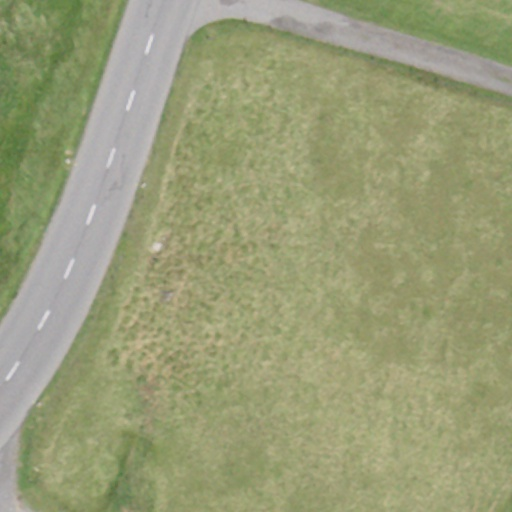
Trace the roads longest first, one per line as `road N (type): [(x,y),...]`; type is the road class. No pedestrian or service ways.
road 1 (primary): [(0,400),(43,328),(105,187),(164,0)]
road 2 (track): [(227,0),(511,72)]
